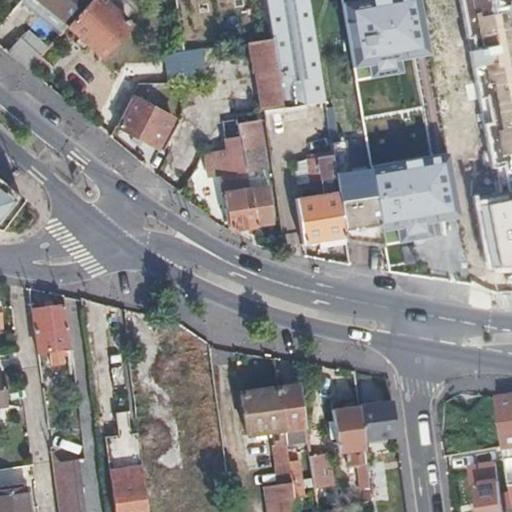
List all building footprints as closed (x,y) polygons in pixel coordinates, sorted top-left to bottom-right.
[(35,0),(65,25),(88,0),(35,0)] [(88,0),(65,25),(102,56),(129,24),(100,0),(88,0)] [(305,0),(265,0),(271,39),(282,108),(320,101),(307,8),(305,0)] [(511,0),(480,0),(511,156),(511,0)] [(195,11),(198,43),(261,39),(258,6),(195,11)] [(8,53),(27,69),(46,47),(28,31),(8,53)] [(256,74),(262,111),(282,108),(271,39),(232,45),(237,77),(256,74)] [(201,49),(206,82),(237,77),(232,45),(201,49)] [(168,93),(168,84),(141,84),(134,94),(168,93)] [(130,100),(116,126),(158,149),(173,123),(168,120),(171,116),(157,109),(155,114),(130,100)] [(241,138),(247,169),(262,167),(255,122),(239,125),(241,138)] [(397,137),(406,185),(426,181),(418,134),(397,137)] [(225,150),(203,153),(208,178),(247,172),(247,169),(241,138),(225,141),(225,150)] [(336,193),(344,240),(347,240),(383,247),(378,217),(370,171),(348,174),(343,141),(327,143),(330,155),(336,193)] [(451,160),(459,198),(495,191),(486,152),(451,160)] [(336,193),(330,155),(308,159),(306,162),(309,179),(318,179),(318,183),(320,196),(336,193)] [(231,228),(256,225),(250,188),(248,179),(236,182),(237,191),(226,193),(231,228)] [(224,183),(226,193),(237,191),(236,182),(224,183)] [(250,188),(256,225),(271,223),(265,187),(250,188)] [(495,191),(459,198),(462,211),(497,205),(495,191)] [(296,201),(304,246),(344,240),(336,193),(320,196),(296,201)] [(411,212),(378,217),(383,247),(385,258),(418,252),(411,212)] [(498,270),(511,267),(511,249),(510,241),(493,243),(498,270)] [(70,348),(65,305),(33,308),(39,351),(48,350),(51,365),(63,364),(61,348),(70,348)] [(2,371),(0,371),(0,422),(9,422),(2,371)] [(287,443),(307,441),(299,383),(279,386),(287,443)] [(273,439),(275,462),(289,461),(287,443),(279,386),(240,391),(246,433),(277,428),(278,439),(273,439)] [(511,395),(495,398),(503,448),(510,494),(511,493),(511,453),(510,454),(509,447),(511,445),(511,395)] [(363,439),(397,434),(392,401),(358,407),(363,439)] [(361,492),(370,489),(363,439),(358,407),(331,412),(338,455),(350,454),(351,469),(357,468),(361,492)] [(147,511),(143,472),(143,470),(137,471),(133,432),(130,410),(119,410),(121,433),(102,435),(111,511),(147,511)] [(143,470),(138,432),(133,432),(137,471),(143,470)] [(313,482),(313,485),(333,482),(329,450),(309,454),(313,482)] [(88,511),(82,458),(79,459),(60,460),(53,461),(59,511),(88,511)] [(293,485),(303,484),(300,460),(289,461),(293,485)] [(268,511),(296,511),(294,498),(293,485),(289,461),(275,462),(278,484),(265,486),(268,511)] [(504,511),(496,465),(473,470),(480,511),(504,511)] [(304,488),(303,484),(293,485),(294,498),(301,496),(304,488)] [(0,490),(0,511),(25,511),(23,488),(0,490)]
